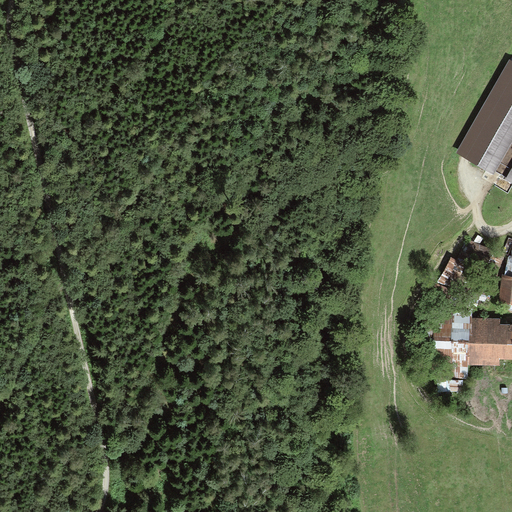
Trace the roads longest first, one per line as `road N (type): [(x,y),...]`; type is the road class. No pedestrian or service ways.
road 1 (track): [(12,0),(12,48),(106,448),(97,511)]
road 2 (track): [(299,511),(324,444),(401,369),(399,316),(449,247),(477,226),(501,233),(511,226)]
road 3 (track): [(64,269),(0,423)]
